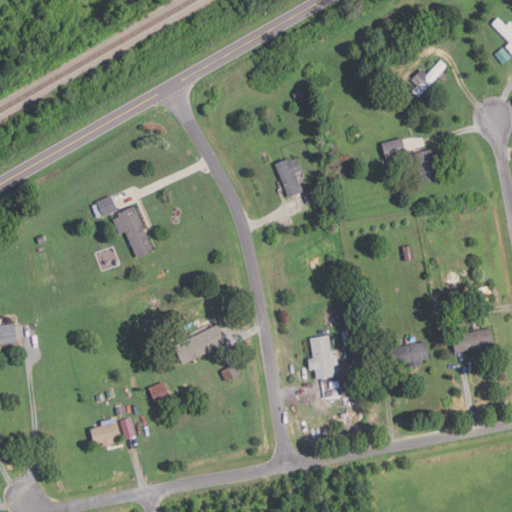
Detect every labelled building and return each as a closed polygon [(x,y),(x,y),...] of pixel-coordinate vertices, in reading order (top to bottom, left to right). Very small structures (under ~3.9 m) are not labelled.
[(511,53),(506,47),(510,42),(492,24),(498,18),(506,26),(510,22),(511,23),(511,53)] [(419,97),(412,91),(418,85),(412,80),(422,69),(428,75),(441,60),(447,66),(419,97)] [(305,95),(296,99),(293,93),(301,88),(305,95)] [(386,159),(382,143),(403,138),(407,153),(386,159)] [(423,183),(415,154),(431,149),(439,179),(423,183)] [(289,197),(275,164),(289,158),(291,162),(298,159),(302,171),(295,174),(303,191),(289,197)] [(307,204),(305,196),(311,194),(313,202),(307,204)] [(97,218),(92,206),(98,204),(97,202),(112,196),(117,210),(97,218)] [(137,257),(125,230),(119,232),(113,219),(119,216),(118,212),(134,205),(153,250),(137,257)] [(47,240),(40,243),(38,236),(44,233),(47,240)] [(406,261),(403,247),(413,246),(415,259),(406,261)] [(493,298),(478,301),(476,288),(491,285),(493,298)] [(466,310),(460,313),(457,307),(462,304),(466,310)] [(202,313),(195,317),(193,311),(199,308),(202,313)] [(0,342),(0,324),(14,322),(17,340),(0,342)] [(183,363),(174,345),(218,323),(227,341),(183,363)] [(455,352),(451,335),(491,326),(495,343),(484,346),(485,349),(477,351),(476,347),(455,352)] [(317,378),(315,368),(309,369),(308,358),(313,357),(310,337),(329,334),(331,349),(336,348),(339,364),(334,365),(336,375),(317,378)] [(393,364),(390,347),(426,340),(429,358),(420,359),(421,363),(409,365),(409,361),(393,364)] [(387,363),(375,365),(373,353),(385,351),(387,363)] [(241,373),(227,380),(221,370),(235,363),(241,373)] [(355,373),(358,393),(342,396),(338,376),(355,373)] [(155,403),(149,387),(164,381),(170,397),(155,403)] [(115,395),(108,397),(107,391),(113,389),(115,395)] [(125,413),(117,415),(115,407),(123,405),(125,413)] [(136,436),(125,439),(120,420),(131,417),(136,436)] [(103,444),(102,440),(94,442),(90,428),(104,424),(103,422),(113,420),(113,422),(117,421),(121,437),(113,439),(114,441),(103,444)]
